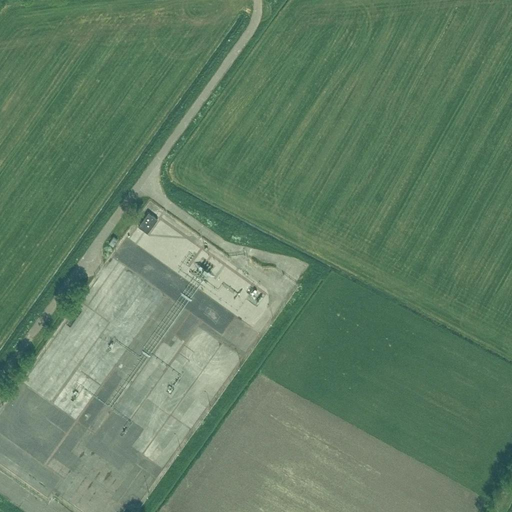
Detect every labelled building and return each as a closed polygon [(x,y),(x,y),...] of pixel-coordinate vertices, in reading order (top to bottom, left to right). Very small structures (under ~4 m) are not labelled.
[(148,212),(138,226),(147,233),(158,218),(148,212)] [(136,226),(128,236),(132,239),(140,228),(136,226)] [(150,244),(153,239),(140,229),(132,240),(141,247),(146,241),(150,244)] [(117,239),(113,236),(109,243),(113,246),(117,239)] [(252,286),(220,263),(213,273),(202,265),(209,255),(204,251),(196,263),(213,275),(209,281),(219,289),(224,282),(241,294),(235,303),(233,301),(232,302),(241,308),(251,295),(248,292),(252,286)]
